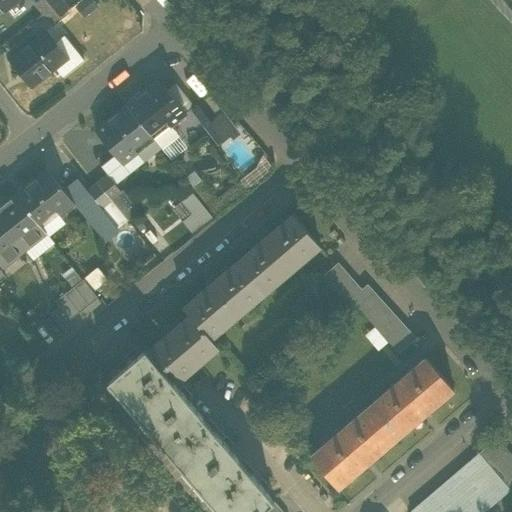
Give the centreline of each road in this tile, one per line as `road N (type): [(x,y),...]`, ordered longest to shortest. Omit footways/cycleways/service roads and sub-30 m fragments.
road 1 (residential): [(307,174),(68,349)]
road 2 (residential): [(307,174),(496,392)]
road 3 (residential): [(68,349),(209,511)]
road 4 (residential): [(172,27),(307,174)]
road 5 (residential): [(26,138),(172,27)]
road 6 (residential): [(377,497),(496,392)]
road 7 (residential): [(317,511),(224,399)]
